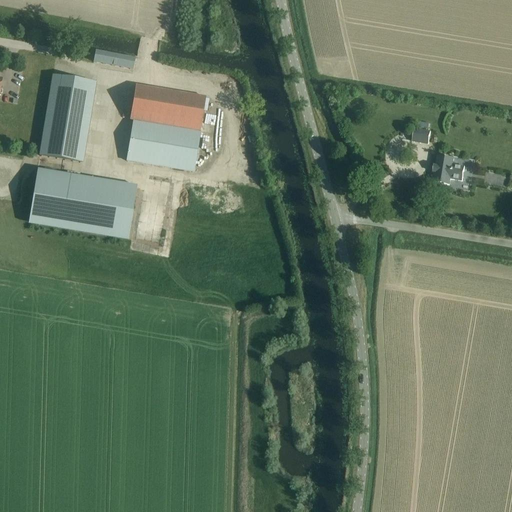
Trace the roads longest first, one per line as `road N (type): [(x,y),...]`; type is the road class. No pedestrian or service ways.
road 1 (tertiary): [(356,511),(363,368),(332,215)]
road 2 (tertiary): [(332,215),(280,0)]
road 3 (unclassified): [(511,244),(332,215)]
